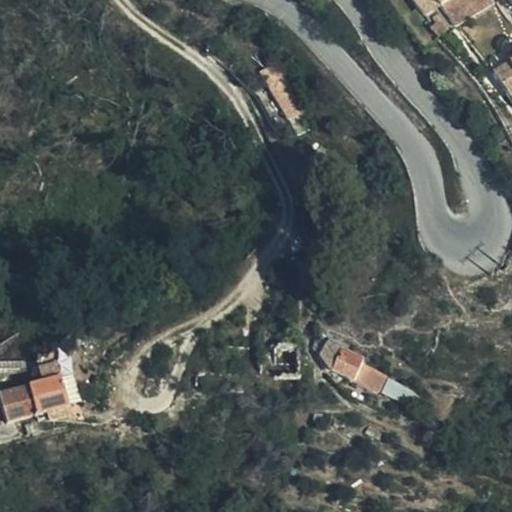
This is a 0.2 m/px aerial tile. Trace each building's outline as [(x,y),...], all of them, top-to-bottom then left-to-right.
[(431,0),(452,29),(492,0),(431,0)] [(511,61),(497,72),(511,95),(511,61)] [(262,83),(286,130),(306,123),(294,105),(302,102),(291,84),(285,87),(280,75),(262,83)] [(291,344),(302,348),(304,342),(293,338),(291,344)] [(317,381),(325,356),(302,348),(291,344),(289,350),(299,355),(293,373),(293,374),(317,381)] [(287,358),(293,373),(299,355),(289,350),(287,358)] [(341,353),(332,374),(413,407),(422,387),(341,353)] [(43,388),(0,402),(0,414),(4,427),(65,408),(57,384),(68,380),(63,364),(38,372),(43,388)]
